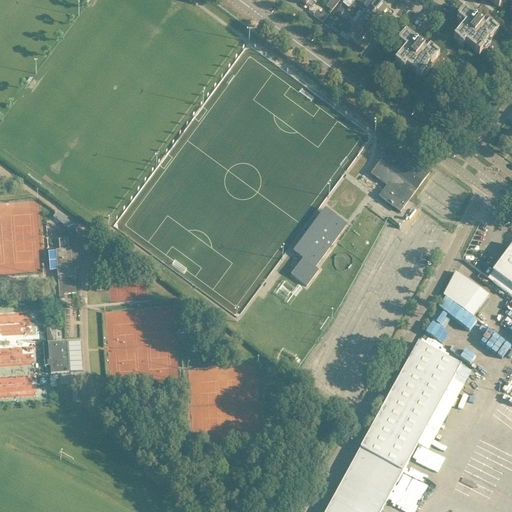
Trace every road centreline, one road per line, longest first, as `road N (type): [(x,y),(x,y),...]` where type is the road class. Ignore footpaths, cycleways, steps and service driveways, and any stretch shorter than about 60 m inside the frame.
road 1 (unclassified): [(313,511),(488,182)]
road 2 (tertiary): [(488,182),(256,13)]
